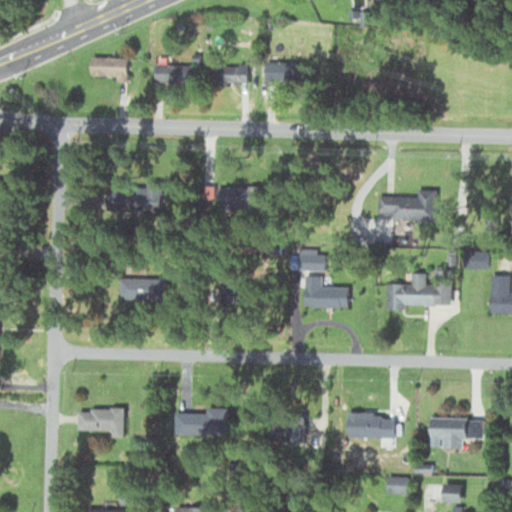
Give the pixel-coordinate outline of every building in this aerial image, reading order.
[(116,75),(116,80),(126,80),(126,56),(90,56),(90,75),(116,75)] [(301,62),(265,62),(265,82),(301,82),(301,62)] [(192,82),(192,64),(154,64),(154,82),(192,82)] [(247,64),(218,64),(218,83),(247,83),(247,64)] [(258,207),(258,186),(223,186),(223,207),(258,207)] [(436,219),(436,189),(377,188),(377,218),(436,219)] [(104,190),(105,211),(160,210),(159,189),(104,190)] [(324,254),(301,254),(301,269),(293,269),(293,284),(319,283),(319,269),(325,269),(324,254)] [(453,301),(452,267),(433,267),(433,282),(412,282),(413,302),(453,301)] [(511,289),(510,290),(510,276),(491,276),(490,313),(511,313),(511,289)] [(120,300),(166,300),(166,277),(120,277),(120,300)] [(221,308),(263,306),(262,281),(220,283),(221,308)] [(123,406),(77,406),(77,429),(111,429),(111,437),(123,437),(123,406)] [(395,415),(351,415),(351,436),(395,436),(395,415)] [(463,447),(464,438),(484,438),(484,418),(430,417),(430,438),(441,438),(441,447),(463,447)] [(462,501),(462,482),(443,481),(443,501),(462,501)] [(388,493),(406,493),(406,483),(388,483),(388,493)]
